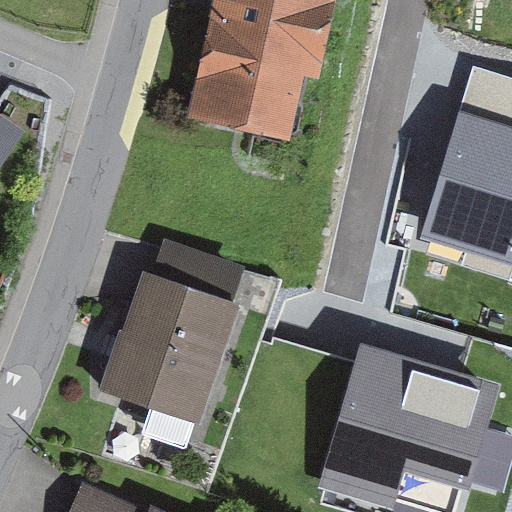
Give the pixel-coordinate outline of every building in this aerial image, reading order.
[(214,0),(188,119),(290,141),(304,78),(323,82),(341,0),(214,0)] [(511,73),(472,61),(417,238),(511,267),(511,73)] [(0,166),(24,132),(0,115),(0,166)] [(242,306),(142,273),(102,392),(202,425),(242,306)] [(361,344),(319,489),(392,510),(404,469),(469,487),(498,384),(361,344)] [(157,511),(84,480),(69,511),(157,511)]
